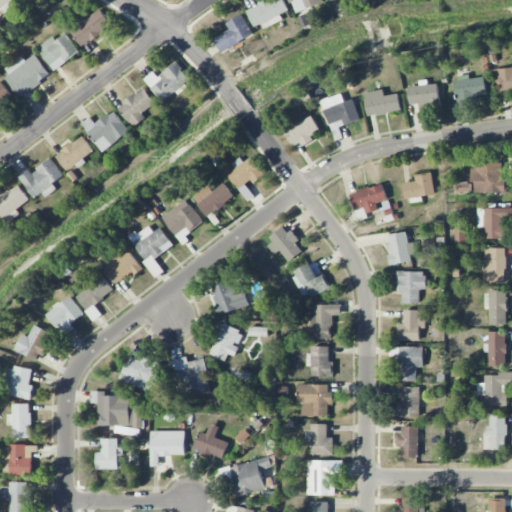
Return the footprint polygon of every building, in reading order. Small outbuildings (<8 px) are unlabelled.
[(0,0),(0,16),(13,7),(9,3),(12,0),(0,0)] [(268,0),(246,8),(254,30),(283,20),(281,14),(288,11),(284,0),(268,0)] [(289,0),(295,14),(325,2),(323,0),(289,0)] [(70,28),(82,46),(112,26),(99,8),(70,28)] [(222,53),(253,34),(242,14),(226,23),(230,29),(214,39),(222,53)] [(37,47),(54,71),(80,52),(66,34),(56,41),(52,36),(37,47)] [(20,97),(51,77),(36,54),(25,61),(22,56),(2,69),(20,97)] [(159,78),(153,72),(143,81),(164,102),(176,91),(178,93),(192,80),(175,62),(159,78)] [(511,89),(511,67),(497,69),(500,91),(511,89)] [(487,96),(484,77),(469,79),(469,76),(453,79),(456,101),(487,96)] [(409,87),(409,105),(439,104),(438,84),(428,84),(428,80),(419,81),(420,86),(409,87)] [(0,106),(12,97),(1,82),(0,82),(0,106)] [(157,101),(141,87),(118,111),(134,126),(157,101)] [(399,94),(385,96),(384,90),(364,93),(367,116),(401,112),(399,94)] [(360,120),(354,99),(345,102),(342,94),(321,101),(329,125),(343,120),(345,125),(360,120)] [(95,123),(91,117),(82,123),(101,152),(130,133),(114,110),(95,123)] [(295,150),(315,139),(311,133),(319,128),(312,116),(285,132),(295,150)] [(95,152),(83,136),(56,155),(67,171),(95,152)] [(247,187),(265,173),(252,157),(245,163),(243,160),(227,174),(248,200),(255,196),(247,187)] [(19,176),(34,199),(42,193),(45,198),(57,190),(52,184),(63,176),(51,158),(31,172),(29,169),(19,176)] [(502,163),(473,163),(473,183),(475,183),(475,193),(506,193),(507,178),(502,178),(502,163)] [(405,199),(435,195),(432,174),(415,176),(416,181),(403,183),(405,199)] [(456,192),(470,192),(471,183),(457,182),(456,192)] [(208,217),(235,198),(225,183),(213,191),(209,185),(193,196),(208,217)] [(0,214),(8,224),(21,214),(17,209),(30,200),(17,184),(0,197),(0,214)] [(351,192),(355,210),(365,208),(366,213),(378,211),(377,202),(387,200),(384,185),(351,192)] [(178,240),(203,224),(188,200),(163,216),(178,240)] [(478,209),(478,228),(485,228),(485,239),(505,239),(505,218),(508,218),(508,208),(478,209)] [(161,228),(154,232),(149,225),(129,239),(156,278),(164,272),(155,259),(174,246),(161,228)] [(304,251),(287,227),(266,243),(275,255),(280,251),(289,262),(304,251)] [(411,262),(410,255),(416,254),(414,242),(408,243),(407,232),(387,234),(391,264),(411,262)] [(506,282),(505,248),(485,249),(486,283),(506,282)] [(104,266),(115,285),(142,269),(131,250),(104,266)] [(330,289),(318,263),(293,275),(305,300),(330,289)] [(420,289),(425,289),(426,272),(399,271),(398,292),(403,293),(402,303),(420,303),(420,289)] [(76,296),(87,310),(114,290),(103,275),(76,296)] [(211,285),(218,314),(248,307),(242,282),(230,285),(229,281),(211,285)] [(490,325),(507,324),(507,290),(489,291),(489,299),(484,299),(485,306),(489,306),(490,325)] [(85,316),(71,296),(47,314),(61,333),(85,316)] [(332,339),(332,315),(342,315),(342,304),(313,305),(313,339),(332,339)] [(426,311),(404,310),(404,324),(398,324),(397,341),(420,341),(420,329),(425,329),(426,311)] [(225,361),(228,354),(234,356),(244,333),(219,322),(212,341),(215,343),(210,355),(225,361)] [(29,337),(23,334),(15,350),(38,362),(47,344),(46,343),(51,333),(35,325),(29,337)] [(488,332),(489,367),(507,366),(506,331),(488,332)] [(330,347),(311,346),(311,376),(333,377),(334,361),(329,361),(330,347)] [(424,367),(423,346),(399,347),(400,381),(417,381),(416,368),(424,367)] [(141,361),(128,356),(119,380),(149,392),(152,385),(156,387),(165,365),(143,357),(141,361)] [(204,359),(188,363),(187,357),(172,360),(176,382),(187,380),(190,396),(211,392),(204,359)] [(2,393),(31,400),(34,386),(30,385),(33,371),(8,365),(2,393)] [(507,406),(508,385),(511,385),(511,373),(486,374),(486,406),(507,406)] [(329,416),(329,405),(332,405),(332,385),(300,385),(299,416),(329,416)] [(420,417),(420,387),(401,387),(401,417),(420,417)] [(99,403),(98,426),(142,427),(142,410),(129,409),(129,396),(105,395),(106,392),(92,391),(91,403),(99,403)] [(13,404),(13,414),(8,414),(8,426),(13,425),(14,438),(31,438),(30,404),(13,404)] [(507,416),(489,415),(489,449),(506,449),(507,416)] [(311,455),(334,455),(333,438),(327,438),(327,424),(311,424),(311,455)] [(419,426),(399,426),(398,447),(403,447),(403,457),(419,457),(419,426)] [(185,456),(185,431),(151,431),(151,466),(159,467),(159,455),(185,456)] [(194,450),(224,458),(228,441),(199,433),(194,450)] [(96,469),(118,469),(118,455),(123,455),(123,447),(118,447),(118,438),(101,439),(102,452),(96,453),(96,469)] [(34,475),(33,445),(10,445),(11,475),(34,475)] [(266,490),(262,470),(272,468),(270,458),(231,466),(237,495),(266,490)] [(344,461),(307,460),(307,495),(335,495),(336,476),(343,476),(344,461)] [(10,511),(27,511),(28,482),(11,482),(10,511)]
